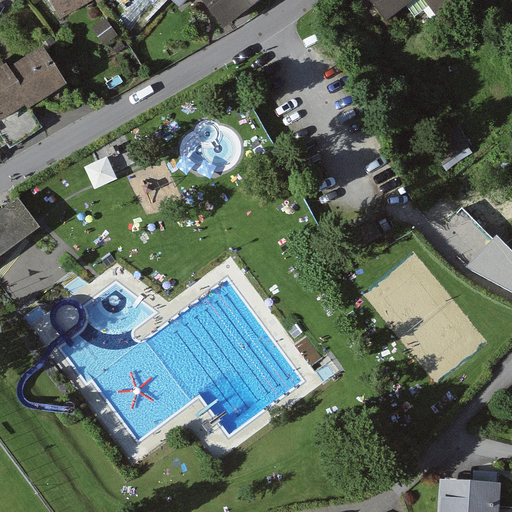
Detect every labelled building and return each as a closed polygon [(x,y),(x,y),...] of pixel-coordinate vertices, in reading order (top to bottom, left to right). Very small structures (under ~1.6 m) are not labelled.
[(49,0),(60,19),(92,0),(49,0)] [(268,0),(205,0),(228,31),(268,0)] [(457,9),(450,0),(374,0),(398,33),(430,10),(438,22),(457,9)] [(106,19),(92,29),(105,46),(119,36),(106,19)] [(70,89),(49,54),(15,74),(11,69),(0,75),(0,134),(11,151),(44,131),(32,111),(70,89)] [(473,153),(459,130),(429,148),(443,171),(473,153)] [(0,260),(42,231),(22,204),(0,219),(0,260)] [(385,238),(376,225),(349,243),(357,256),(385,238)] [(501,511),(503,489),(443,484),(441,511),(501,511)]
